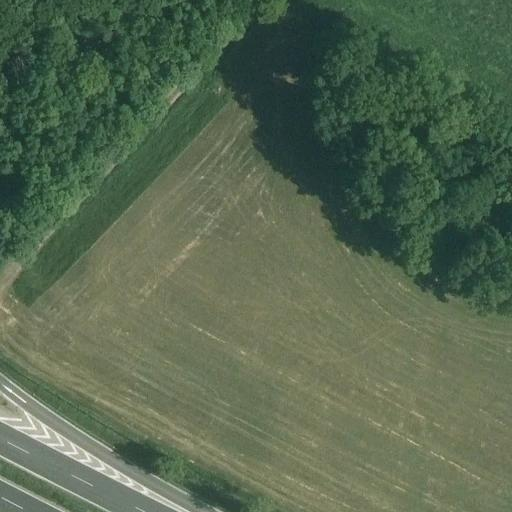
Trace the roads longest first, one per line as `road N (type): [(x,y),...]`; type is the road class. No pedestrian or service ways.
road 1 (track): [(263,0),(1,297),(5,344),(40,379),(292,511)]
road 2 (motorway): [(184,511),(0,382)]
road 3 (motorway): [(146,511),(0,438)]
